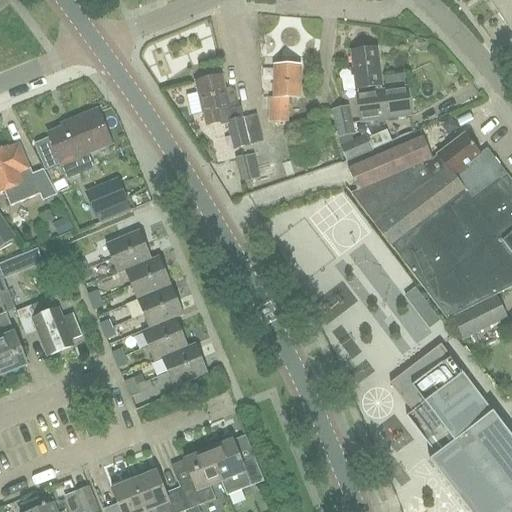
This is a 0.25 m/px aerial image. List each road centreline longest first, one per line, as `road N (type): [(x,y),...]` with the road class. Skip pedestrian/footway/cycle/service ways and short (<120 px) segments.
road 1 (tertiary): [(359,511),(281,338),(101,43)]
road 2 (residential): [(122,441),(103,389),(88,383),(0,415)]
road 3 (residential): [(511,97),(422,0)]
road 4 (residential): [(0,490),(122,441)]
road 5 (residential): [(122,441),(242,394)]
